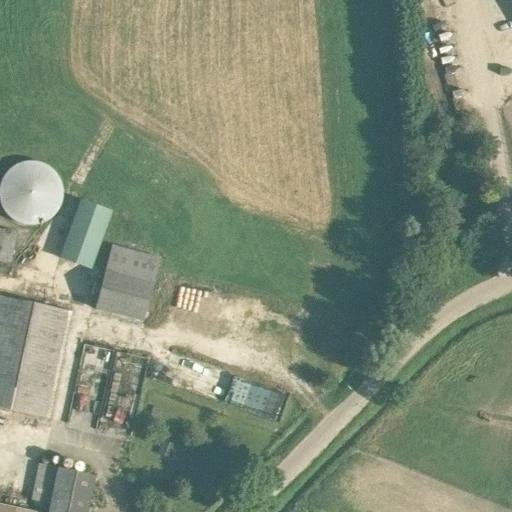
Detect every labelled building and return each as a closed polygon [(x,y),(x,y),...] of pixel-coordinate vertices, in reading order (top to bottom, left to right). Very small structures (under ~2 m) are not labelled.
[(0,170),(0,216),(3,219),(9,223),(17,226),(24,227),(32,226),(39,223),(46,219),(51,213),(55,206),(57,199),(57,191),(56,184),(53,177),(48,171),(42,166),(35,162),(28,160),(20,161),(13,162),(6,166),(0,170)] [(82,271),(105,211),(77,200),(54,260),(82,271)] [(143,323),(157,269),(160,261),(111,248),(95,310),(143,323)] [(259,318),(263,296),(232,291),(231,300),(240,302),(238,314),(259,318)] [(0,410),(48,421),(70,314),(0,298),(0,410)] [(162,442),(158,454),(169,458),(174,446),(162,442)] [(86,511),(93,477),(38,464),(30,501),(31,502),(28,511),(86,511)]
